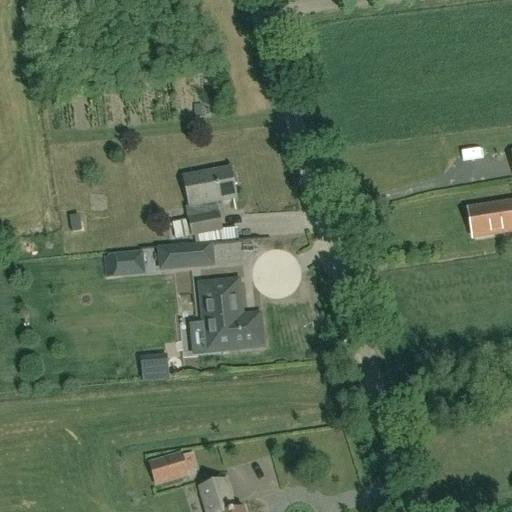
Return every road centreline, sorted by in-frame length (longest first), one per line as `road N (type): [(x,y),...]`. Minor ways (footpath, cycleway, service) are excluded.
road 1 (unclassified): [(406,511),(257,18)]
road 2 (unclassified): [(394,0),(257,18)]
